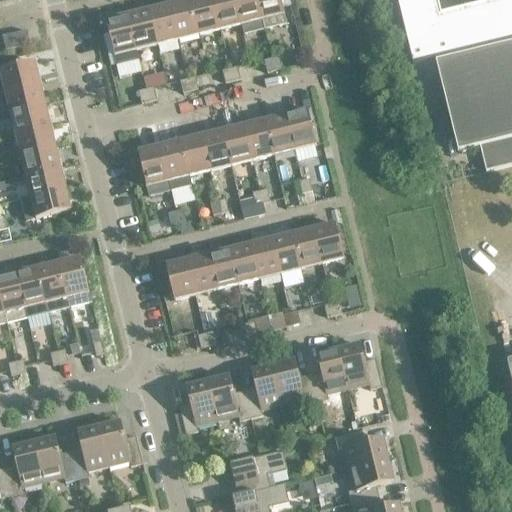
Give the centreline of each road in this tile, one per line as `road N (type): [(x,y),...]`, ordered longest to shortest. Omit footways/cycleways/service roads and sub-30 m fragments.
road 1 (residential): [(84,129),(310,73),(323,53),(310,0)]
road 2 (residential): [(141,377),(373,320),(397,333)]
road 3 (residential): [(141,377),(84,129)]
road 4 (residential): [(437,511),(397,333)]
road 5 (residential): [(0,409),(141,377)]
road 6 (residential): [(182,511),(157,401),(141,377)]
road 7 (residential): [(84,129),(53,0)]
